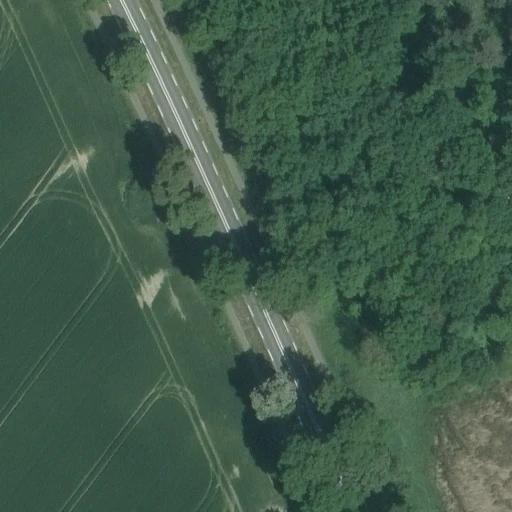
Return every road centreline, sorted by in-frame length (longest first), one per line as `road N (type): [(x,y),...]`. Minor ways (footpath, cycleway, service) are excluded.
road 1 (primary): [(356,511),(123,0)]
road 2 (track): [(511,207),(276,0)]
